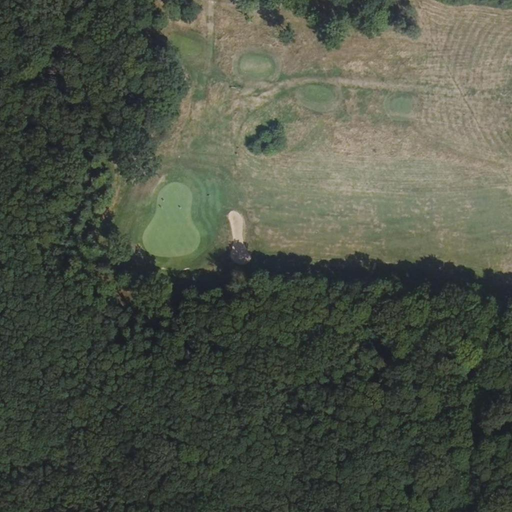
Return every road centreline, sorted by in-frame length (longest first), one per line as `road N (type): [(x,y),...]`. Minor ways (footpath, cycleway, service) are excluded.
road 1 (track): [(60,511),(117,282),(133,249)]
road 2 (track): [(409,511),(437,301)]
road 3 (track): [(0,87),(94,37),(180,37)]
